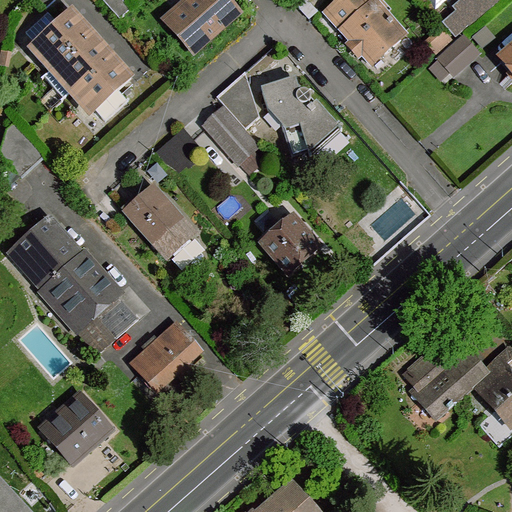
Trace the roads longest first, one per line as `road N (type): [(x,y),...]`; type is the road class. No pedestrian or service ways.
road 1 (residential): [(265,0),(474,232)]
road 2 (secondary): [(297,390),(474,232)]
road 3 (secondary): [(158,511),(297,390)]
road 4 (residential): [(297,390),(396,511)]
